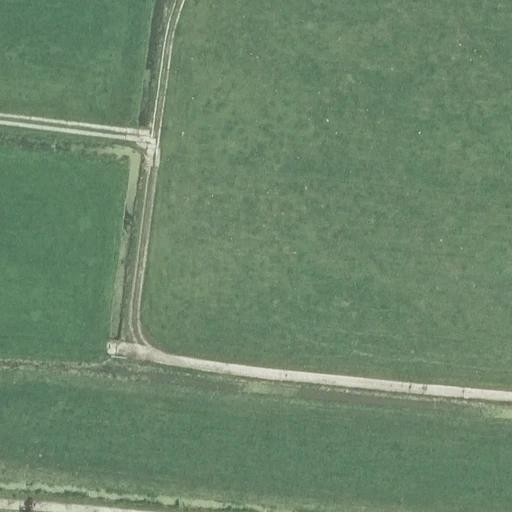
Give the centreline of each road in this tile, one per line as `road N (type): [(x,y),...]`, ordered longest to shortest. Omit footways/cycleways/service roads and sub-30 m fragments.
road 1 (track): [(103,346),(246,372),(511,398)]
road 2 (track): [(179,0),(155,138),(135,352)]
road 3 (track): [(155,138),(0,120)]
